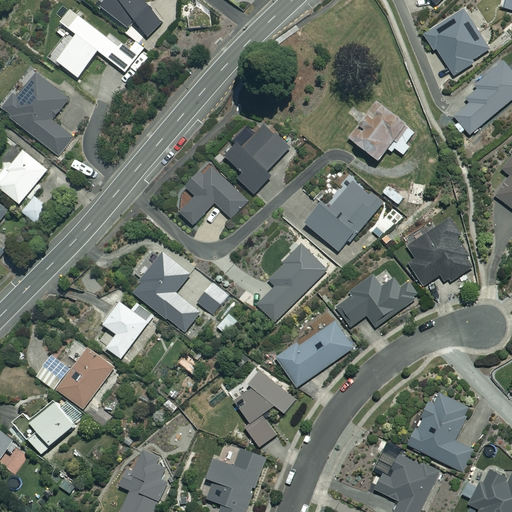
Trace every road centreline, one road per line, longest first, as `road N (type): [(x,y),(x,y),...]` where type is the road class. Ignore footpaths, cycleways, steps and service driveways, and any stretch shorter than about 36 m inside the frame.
road 1 (tertiary): [(0,316),(292,0)]
road 2 (residential): [(484,324),(429,337),(378,370),(333,419),(291,511)]
